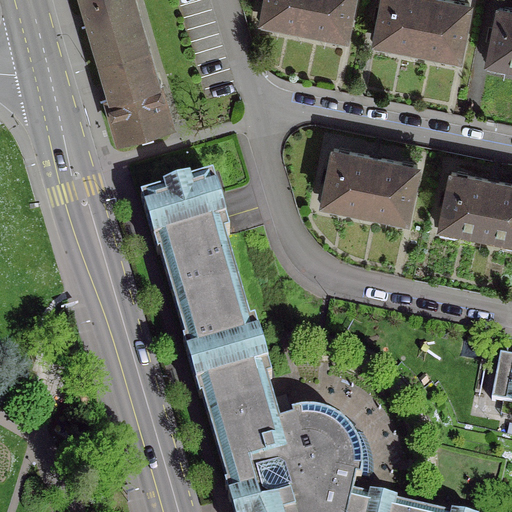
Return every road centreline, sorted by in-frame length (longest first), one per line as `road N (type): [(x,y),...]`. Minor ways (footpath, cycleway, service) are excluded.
road 1 (primary): [(171,511),(41,74)]
road 2 (residential): [(511,312),(335,277),(299,253),(259,118)]
road 3 (residential): [(511,150),(298,111),(259,118)]
road 4 (residential): [(259,118),(223,0)]
